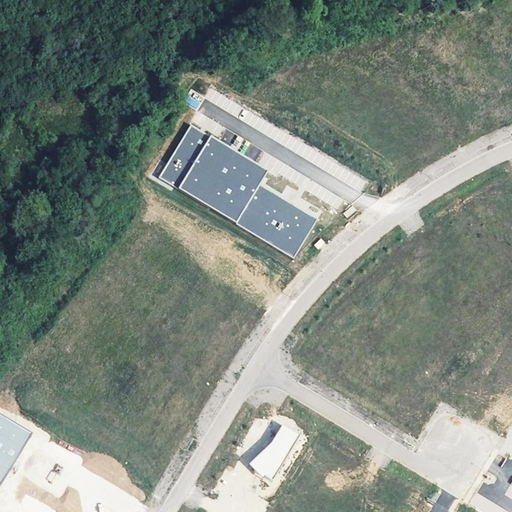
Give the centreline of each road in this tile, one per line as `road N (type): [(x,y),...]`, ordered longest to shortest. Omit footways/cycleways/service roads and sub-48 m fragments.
road 1 (unclassified): [(511,149),(402,209),(356,245),(258,367)]
road 2 (unclassified): [(258,367),(441,475),(462,443)]
road 3 (unclassified): [(258,367),(168,511)]
